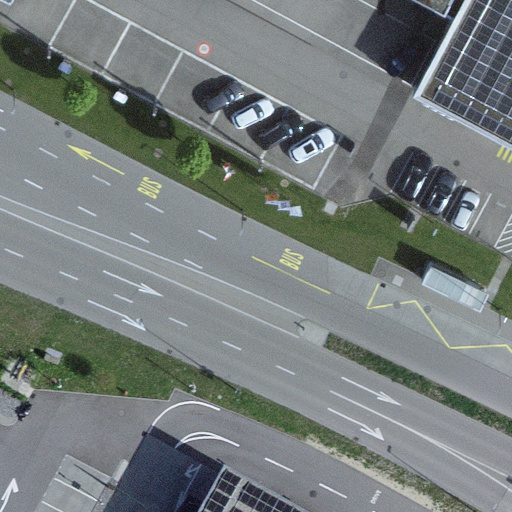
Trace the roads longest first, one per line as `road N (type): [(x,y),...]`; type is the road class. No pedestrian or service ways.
road 1 (secondary): [(511,392),(0,139)]
road 2 (secondary): [(0,241),(381,410)]
road 3 (unclassified): [(381,410),(511,509)]
road 4 (secondary): [(381,410),(511,463)]
